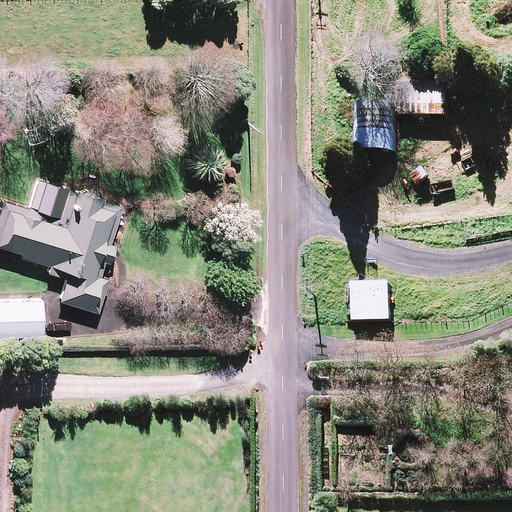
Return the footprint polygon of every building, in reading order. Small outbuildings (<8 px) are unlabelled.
[(449,86),(399,86),(399,114),(449,114),(449,86)] [(394,149),(396,107),(364,106),(362,148),(394,149)] [(120,198),(75,185),(69,203),(60,201),(56,214),(13,201),(2,241),(23,247),(22,251),(52,260),(49,270),(64,274),(58,297),(95,308),(105,276),(94,273),(107,228),(111,229),(120,198)] [(392,280),(354,280),(354,319),(392,319),(392,280)] [(0,328),(41,328),(40,296),(0,296),(0,328)]
